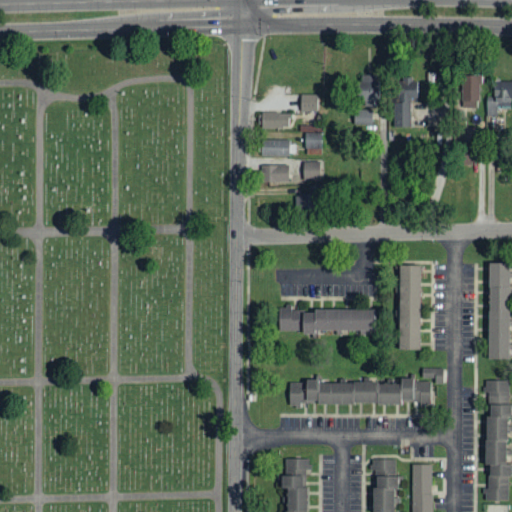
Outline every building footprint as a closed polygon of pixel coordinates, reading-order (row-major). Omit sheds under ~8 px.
[(378,75),(357,74),(357,105),(377,105),(378,75)] [(478,108),(479,75),(462,74),(461,108),(478,108)] [(410,126),(411,97),(417,98),(418,78),(395,78),(393,126),(410,126)] [(511,106),(511,80),(493,80),(492,97),(486,97),(485,115),(497,115),(497,108),(511,108),(511,106)] [(318,111),(318,94),(300,93),(300,110),(318,111)] [(373,109),(353,109),(353,124),(372,125),(373,109)] [(289,112),(261,111),(261,127),(289,128),(289,112)] [(321,148),(321,134),(305,134),(305,147),(321,148)] [(290,155),(289,139),(257,139),(257,156),(290,155)] [(320,180),(320,161),(303,161),(303,179),(320,180)] [(289,164),(263,163),(263,181),(288,182),(289,164)] [(509,358),(509,261),(487,261),(487,358),(509,358)] [(420,348),(420,264),(398,264),(398,348),(420,348)] [(376,328),(376,307),(280,308),(280,328),(376,328)] [(432,378),(290,378),(290,403),(432,403),(432,378)] [(508,499),(509,380),(485,380),(484,499),(508,499)] [(308,511),(308,457),(283,457),(283,511),(308,511)] [(394,511),(394,457),(373,457),(373,511),(394,511)] [(432,511),(432,463),(412,464),(412,511),(432,511)]
